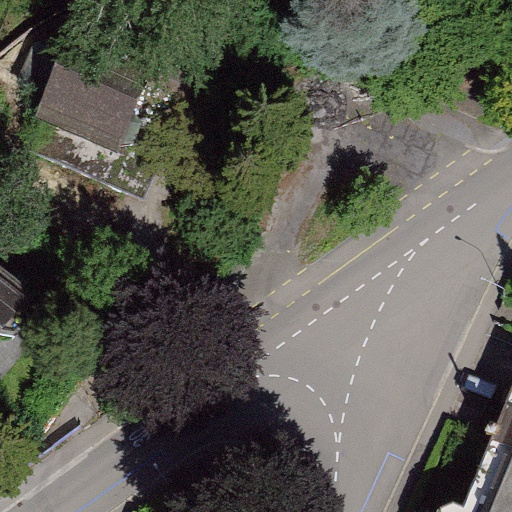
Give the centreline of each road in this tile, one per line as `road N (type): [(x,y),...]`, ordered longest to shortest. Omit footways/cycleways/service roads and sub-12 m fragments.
road 1 (residential): [(60,511),(230,386),(335,345)]
road 2 (residential): [(335,345),(511,183)]
road 3 (residential): [(335,511),(335,345)]
